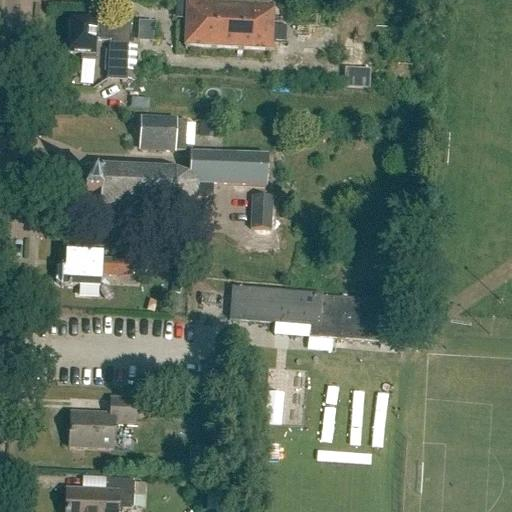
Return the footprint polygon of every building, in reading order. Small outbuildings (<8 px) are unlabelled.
[(271,53),(273,3),(212,0),(187,0),(185,49),(271,53)] [(69,58),(85,59),(85,63),(95,64),(96,44),(109,45),(108,82),(128,83),(130,26),(70,24),(69,58)] [(368,90),(369,72),(343,70),(342,89),(368,90)] [(187,139),(187,127),(175,126),(176,125),(143,123),(141,153),(174,155),(174,153),(186,153),(186,139),(187,139)] [(267,190),(268,161),(190,158),(189,181),(174,176),(103,173),(102,184),(85,183),(85,201),(101,202),(101,213),(174,216),(186,212),(196,204),(196,200),(212,200),(213,188),(267,190)] [(271,234),(273,201),(251,200),(250,233),(271,234)] [(149,255),(150,241),(122,240),(121,254),(149,255)] [(61,289),(79,290),(79,298),(101,299),(101,290),(102,279),(134,280),(134,265),(102,263),(103,255),(64,254),(63,269),(58,272),(57,286),(61,289)] [(407,324),(409,305),(321,298),(321,297),(233,290),(230,323),(309,329),(308,339),(391,346),(393,323),(407,324)] [(134,429),(136,405),(112,404),(111,420),(71,418),(70,453),(113,455),(114,429),(134,429)] [(146,501),(147,488),(134,488),(134,485),(107,484),(106,497),(67,495),(66,511),(133,511),(134,500),(146,501)]
